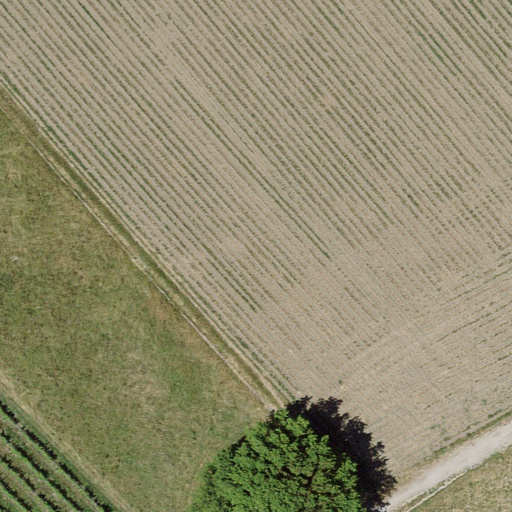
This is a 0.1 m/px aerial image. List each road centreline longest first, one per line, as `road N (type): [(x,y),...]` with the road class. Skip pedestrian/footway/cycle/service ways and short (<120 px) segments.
road 1 (track): [(365,503),(0,93)]
road 2 (track): [(365,503),(511,429)]
